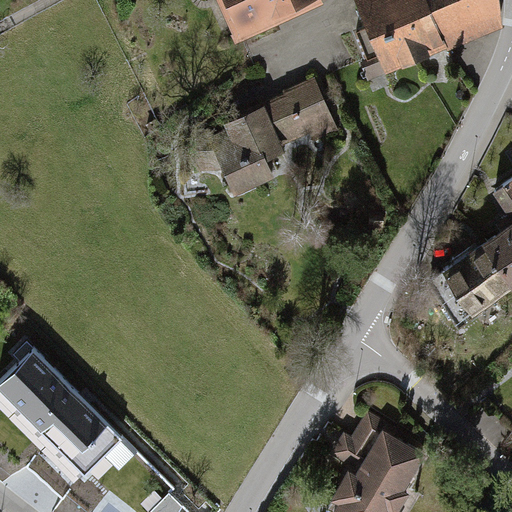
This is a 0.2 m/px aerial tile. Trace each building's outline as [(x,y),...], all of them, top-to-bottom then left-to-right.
[(212,0),(234,49),(329,6),(326,0),(212,0)] [(449,46),(430,0),(363,0),(391,70),(449,46)] [(508,30),(498,0),(430,0),(449,46),(508,30)] [(317,76),(204,126),(236,199),(282,178),(271,152),(313,133),(318,145),(342,134),(317,76)] [(511,213),(511,224),(487,240),(511,280),(511,180),(497,189),(511,213)] [(511,280),(487,240),(446,269),(476,318),(511,292),(511,280)] [(138,442),(34,342),(0,377),(0,395),(57,451),(49,460),(86,496),(138,442)] [(421,439),(368,412),(353,437),(346,434),(334,455),(351,466),(327,511),(399,511),(432,450),(422,447),(421,439)]
